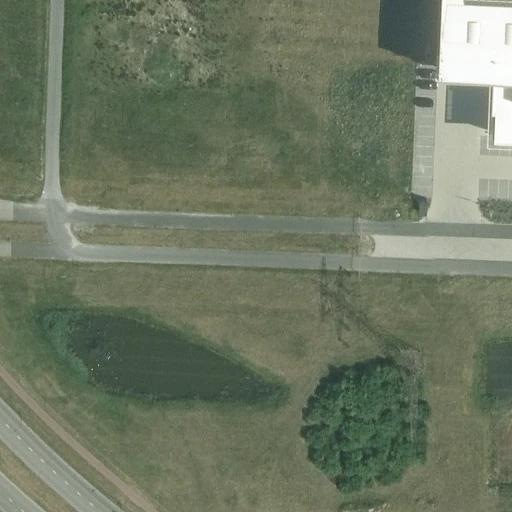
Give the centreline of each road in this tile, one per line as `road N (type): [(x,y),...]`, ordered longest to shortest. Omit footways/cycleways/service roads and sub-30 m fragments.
road 1 (unclassified): [(51,213),(69,250),(511,269)]
road 2 (unclassified): [(511,233),(51,213)]
road 3 (tertiary): [(101,511),(0,415)]
